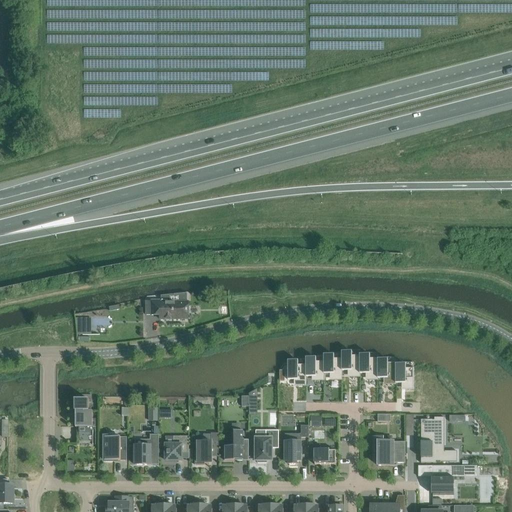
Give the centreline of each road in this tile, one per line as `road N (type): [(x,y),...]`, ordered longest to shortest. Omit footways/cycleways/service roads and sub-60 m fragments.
road 1 (motorway): [(511,66),(0,199)]
road 2 (motorway): [(0,228),(511,97)]
road 3 (motorway): [(0,232),(318,190),(511,186)]
road 4 (tertiary): [(511,340),(478,323),(381,306),(265,316),(170,346),(49,353)]
road 5 (residential): [(85,491),(352,486)]
road 6 (residential): [(49,353),(52,486)]
